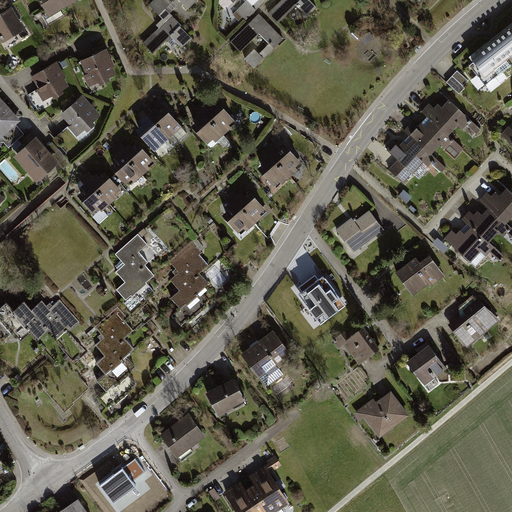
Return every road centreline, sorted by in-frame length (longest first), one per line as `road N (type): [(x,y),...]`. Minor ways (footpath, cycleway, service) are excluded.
road 1 (residential): [(131,428),(262,289),(345,159),(407,81),(495,0)]
road 2 (track): [(511,361),(332,511)]
road 3 (residential): [(183,499),(279,426)]
